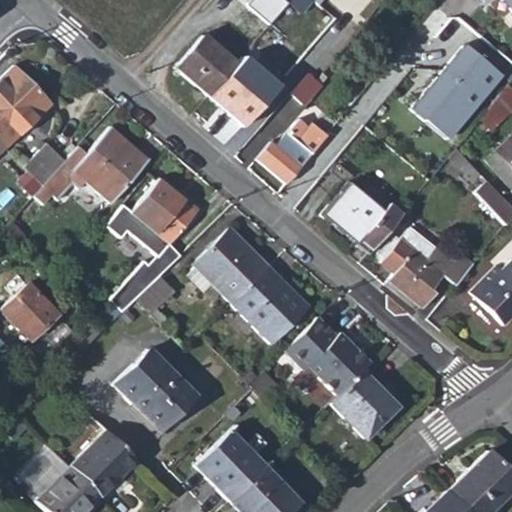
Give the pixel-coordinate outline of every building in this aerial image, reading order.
[(511,0),(500,0),(511,12),(511,0)] [(206,97),(234,65),(200,36),(172,68),(206,97)] [(445,140),(498,76),(462,46),(409,110),(445,140)] [(241,127),(275,87),(240,57),(234,65),(206,97),(241,127)] [(306,73),(316,82),(323,73),(314,65),(306,73)] [(0,143),(3,147),(48,105),(12,66),(0,77),(0,143)] [(320,86),(316,82),(306,73),(288,95),(302,107),(320,86)] [(504,116),(511,108),(511,90),(505,84),(490,102),(504,116)] [(478,118),(489,129),(504,116),(490,102),(478,118)] [(285,184),(325,136),(309,123),(295,141),(285,132),(275,146),(270,143),(256,159),(285,184)] [(108,204),(146,160),(107,127),(84,155),(75,147),(61,162),(40,186),(31,197),(41,206),(49,196),(55,201),(69,184),(76,190),(83,182),(108,204)] [(509,189),(511,187),(511,133),(483,160),(509,189)] [(40,186),(61,162),(43,144),(22,167),(40,186)] [(447,156),(476,189),(485,181),(453,148),(447,156)] [(364,187),(398,215),(405,206),(365,173),(347,183),(358,192),(364,187)] [(195,211),(156,178),(127,213),(119,206),(103,225),(120,239),(125,232),(157,257),(166,246),(195,211)] [(503,226),(511,215),(511,211),(485,181),(476,189),(473,192),(503,226)] [(364,187),(358,192),(347,183),(319,216),(336,230),(340,226),(343,229),(368,250),(398,215),(364,187)] [(9,224),(0,233),(11,243),(19,235),(9,224)] [(229,304),(266,268),(226,228),(189,264),(192,268),(184,276),(201,293),(210,285),(218,294),(229,304)] [(471,265),(441,240),(433,250),(407,228),(397,240),(378,263),(392,274),(386,281),(420,309),(432,295),(428,292),(440,276),(453,287),(471,265)] [(372,258),(378,263),(397,240),(391,235),(372,258)] [(177,257),(166,246),(157,257),(148,268),(156,277),(177,257)] [(494,266),(468,293),(502,326),(511,315),(511,261),(511,262),(510,260),(499,271),(494,266)] [(142,262),(104,298),(119,314),(133,300),(156,277),(148,268),(142,262)] [(268,343),(304,307),(266,268),(229,304),(241,317),(268,343)] [(154,309),(171,292),(156,277),(133,300),(148,315),(154,309)] [(0,313),(26,340),(53,315),(24,284),(0,306),(0,313)] [(201,293),(210,303),(218,294),(210,285),(201,293)] [(221,313),(232,325),(241,317),(229,304),(221,313)] [(148,315),(159,326),(165,321),(154,309),(148,315)] [(79,352),(98,334),(90,326),(71,345),(79,352)] [(159,429),(192,396),(146,350),(110,385),(136,411),(138,409),(159,429)] [(237,378),(246,387),(254,378),(246,369),(237,378)] [(363,440),(395,408),(359,372),(327,404),(363,440)] [(97,497),(132,461),(102,431),(67,467),(97,497)] [(226,502),(262,468),(227,432),(191,466),(207,483),(210,480),(216,486),(212,489),(226,502)] [(511,479),(484,451),(443,491),(463,511),(485,511),(511,486),(511,479)] [(41,511),(82,511),(97,497),(67,467),(32,502),(41,511)] [(287,511),(297,503),(262,468),(226,502),(234,511),(287,511)] [(207,483),(212,489),(216,486),(210,480),(207,483)] [(463,511),(443,491),(421,511),(463,511)]
